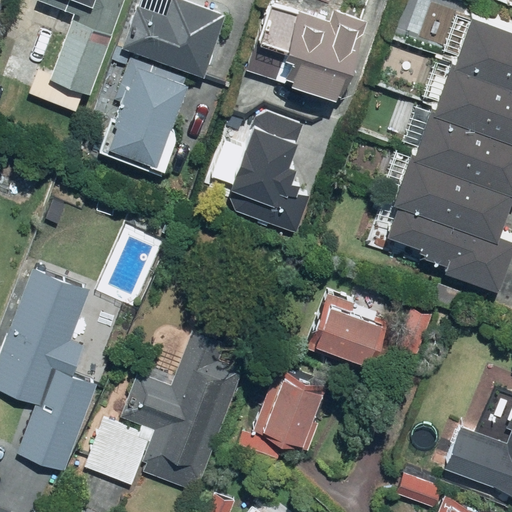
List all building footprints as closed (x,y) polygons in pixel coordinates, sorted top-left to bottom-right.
[(57,0),(71,5),(47,67),(36,63),(27,88),(74,106),(82,84),(87,86),(118,0),(57,0)] [(141,0),(133,0),(119,40),(200,69),(223,8),(199,0),(166,0),(164,8),(141,0)] [(361,11),(324,0),(264,0),(245,65),(336,94),(361,11)] [(445,56),(511,81),(511,24),(465,6),(445,56)] [(185,72),(129,52),(114,93),(119,95),(103,138),(154,157),(185,72)] [(511,81),(445,56),(427,104),(511,137),(511,81)] [(408,151),(509,190),(511,181),(511,137),(427,104),(415,100),(403,133),(413,137),(408,151)] [(267,107),(251,112),(227,180),(229,181),(226,190),(234,205),(295,228),(309,191),(294,186),(297,177),(289,174),(294,161),(286,158),(294,136),(296,137),(302,121),(267,107)] [(388,191),(493,232),(509,190),(408,151),(394,146),(382,176),(392,180),(388,191)] [(493,232),(388,191),(367,245),(415,264),(422,245),(446,254),(442,264),(492,283),(509,238),(498,234),(493,232)] [(33,260),(0,344),(0,388),(44,405),(42,409),(79,424),(100,370),(80,362),(87,343),(70,336),(91,282),(33,260)] [(412,316),(323,284),(302,341),(391,373),(412,316)] [(249,347),(190,325),(170,381),(136,368),(119,412),(153,424),(141,456),(145,458),(142,467),(191,485),(194,476),(199,478),(249,347)] [(323,378),(275,361),(253,426),(237,420),(228,448),(275,464),(285,434),(302,440),(323,378)] [(511,395),(481,474),(511,486),(511,395)] [(401,466),(392,487),(433,504),(429,511),(485,511),(489,503),(401,466)] [(227,511),(235,496),(207,484),(194,511),(227,511)] [(270,511),(257,501),(247,511),(270,511)]
